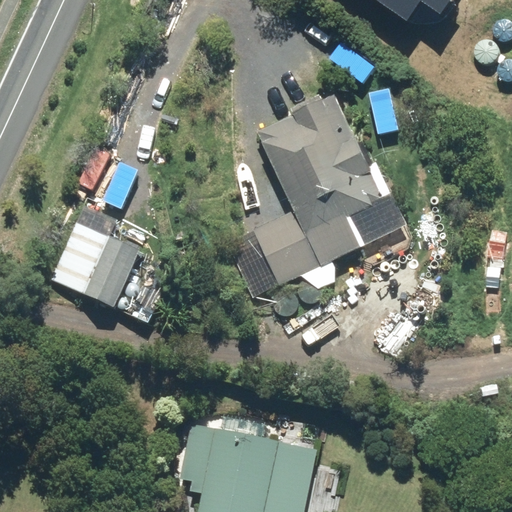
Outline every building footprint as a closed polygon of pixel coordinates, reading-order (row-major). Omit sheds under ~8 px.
[(377,0),(408,21),(422,1),(444,16),(455,0),(377,0)] [(429,31),(417,45),(450,70),(461,56),(429,31)] [(302,212),(235,242),(259,294),(406,226),(344,91),(264,128),(302,212)] [(144,256),(81,230),(55,283),(119,313),(144,256)] [(308,511),(321,452),(195,425),(183,479),(195,482),(192,496),(203,498),(200,511),(308,511)] [(435,453),(439,432),(409,426),(405,447),(435,453)] [(439,432),(435,453),(432,465),(459,471),(466,438),(439,432)]
